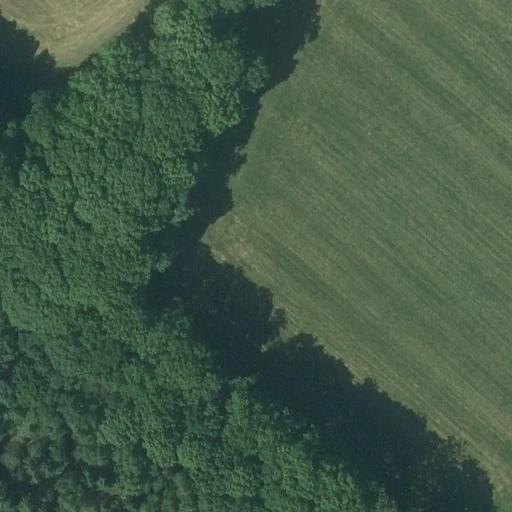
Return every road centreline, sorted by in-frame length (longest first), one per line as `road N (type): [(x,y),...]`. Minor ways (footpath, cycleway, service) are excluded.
road 1 (unclassified): [(345,511),(88,299)]
road 2 (unclassified): [(88,299),(226,0)]
